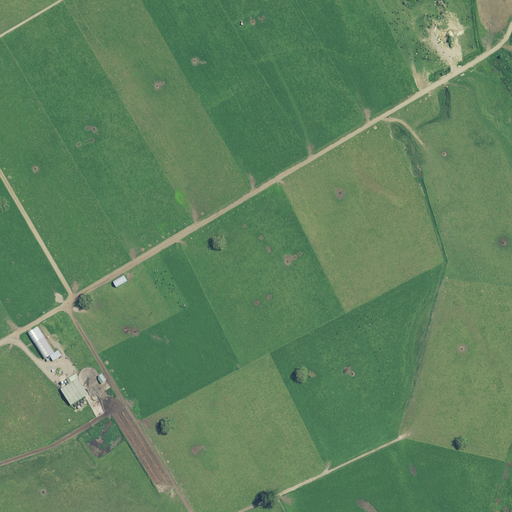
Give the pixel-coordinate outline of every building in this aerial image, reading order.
[(127,281),(124,275),(113,282),(116,287),(127,281)] [(50,356),(54,353),(37,327),(27,333),(44,359),(50,356)] [(54,353),(50,356),(53,361),(61,356),(58,350),(54,353)] [(106,380),(102,374),(98,376),(98,379),(101,384),(106,380)] [(69,384),(77,378),(75,375),(67,379),(66,380),(69,384)] [(77,378),(69,384),(61,389),(71,405),(87,394),(77,378)]
